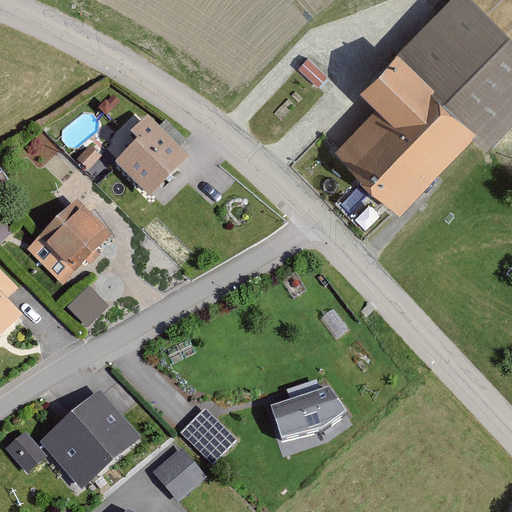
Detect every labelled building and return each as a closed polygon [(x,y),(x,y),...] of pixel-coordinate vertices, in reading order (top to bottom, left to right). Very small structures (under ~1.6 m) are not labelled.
[(511,118),(511,26),(483,0),(439,0),(364,79),(379,97),(337,144),(399,205),(482,125),(493,138),(511,118)] [(329,78),(307,59),(298,69),(320,89),(329,78)] [(138,138),(114,159),(148,196),(188,158),(148,110),(132,126),(138,138)] [(57,213),(22,242),(60,280),(111,228),(79,204),(65,219),(57,213)] [(0,264),(0,334),(20,314),(2,291),(14,279),(0,264)] [(109,310),(89,290),(68,312),(89,331),(109,310)] [(346,420),(333,380),(269,399),(281,437),(346,420)] [(146,437),(98,383),(36,428),(81,485),(146,437)] [(240,434),(204,401),(177,426),(213,461),(240,434)] [(30,469),(48,453),(26,429),(8,445),(30,469)] [(152,470),(178,500),(208,474),(182,444),(152,470)] [(146,511),(125,503),(120,511),(146,511)]
